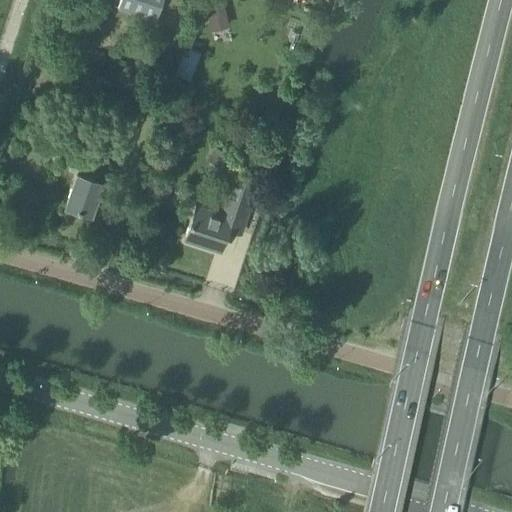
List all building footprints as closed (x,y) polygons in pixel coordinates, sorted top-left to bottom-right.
[(119,0),(117,8),(130,12),(125,26),(147,33),(151,20),(155,21),(162,0),(119,0)] [(223,0),(210,0),(204,2),(213,28),(231,22),(223,0)] [(192,76),(197,49),(185,46),(180,74),(192,76)] [(75,171),(65,203),(90,212),(101,180),(84,174),(90,159),(85,157),(84,161),(72,157),(68,169),(75,171)] [(184,238),(220,250),(227,229),(239,233),(255,185),(233,178),(222,213),(195,204),(184,238)]
